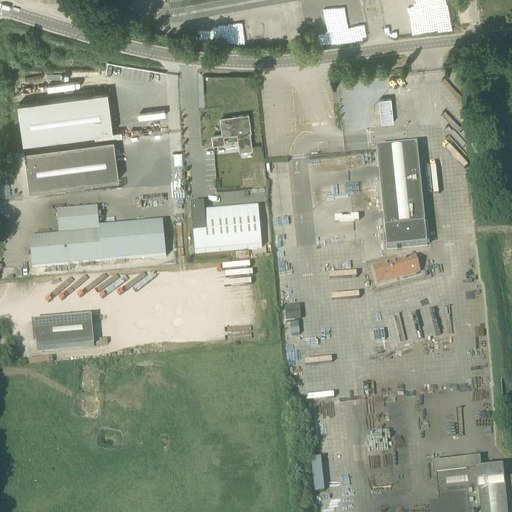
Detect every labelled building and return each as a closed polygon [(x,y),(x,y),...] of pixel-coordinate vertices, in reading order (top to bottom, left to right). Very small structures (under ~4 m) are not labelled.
[(169,0),(172,19),(277,0),(169,0)] [(24,144),(113,133),(108,92),(19,104),(24,144)] [(391,98),(379,99),(381,123),(393,122),(391,98)] [(229,118),(221,119),(223,135),(212,137),(213,145),(224,143),(223,136),(238,134),(240,151),(252,150),(250,132),(251,132),(249,115),(233,117),(233,119),(229,120),(229,118)] [(120,179),(114,139),(25,151),(30,191),(120,179)] [(377,150),(387,250),(427,246),(417,146),(377,150)] [(32,268),(166,257),(163,223),(99,228),(97,208),(57,212),(59,236),(30,238),(32,268)] [(195,254),(262,248),(258,208),(192,214),(195,254)] [(415,257),(374,268),(378,284),(419,273),(415,257)] [(300,307),(285,308),(286,323),(301,321),(300,307)] [(94,347),(92,317),(32,323),(33,334),(36,334),(37,352),(94,347)] [(310,345),(308,333),(286,337),(288,348),(310,345)] [(89,401),(85,419),(130,430),(135,412),(89,401)] [(433,464),(434,478),(437,477),(439,503),(429,504),(430,511),(511,511),(511,478),(503,479),(502,470),(481,472),(480,458),(433,464)] [(324,459),(313,459),(315,493),(325,492),(324,459)]
